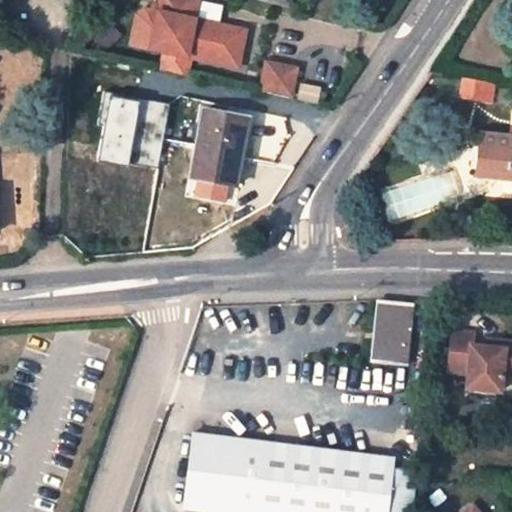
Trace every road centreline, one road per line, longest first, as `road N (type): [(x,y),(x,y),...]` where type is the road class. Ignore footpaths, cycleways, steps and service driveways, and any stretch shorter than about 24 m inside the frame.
road 1 (tertiary): [(302,267),(312,191),(437,0)]
road 2 (tertiary): [(302,267),(0,295)]
road 3 (residential): [(511,272),(302,267)]
